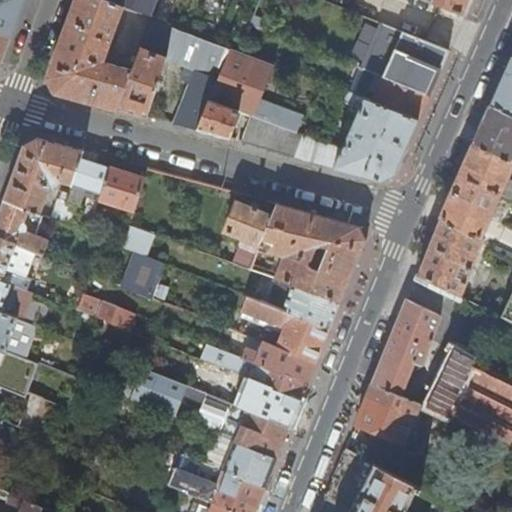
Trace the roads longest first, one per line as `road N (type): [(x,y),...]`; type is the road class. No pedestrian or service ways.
road 1 (residential): [(401,215),(4,106)]
road 2 (residential): [(281,511),(401,215)]
road 3 (residential): [(401,215),(499,0)]
road 4 (unknown): [(376,278),(511,340)]
